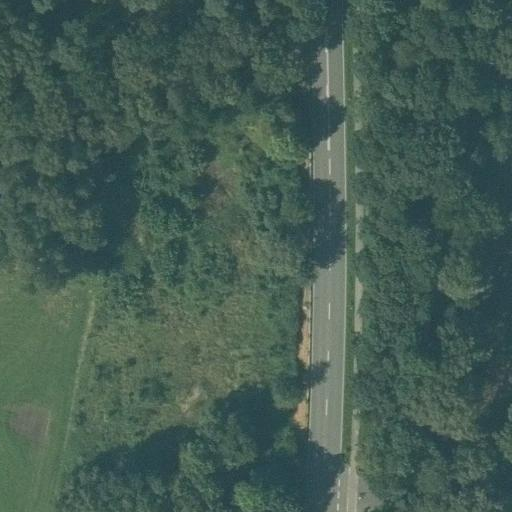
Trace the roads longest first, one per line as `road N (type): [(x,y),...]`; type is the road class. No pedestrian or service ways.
road 1 (primary): [(324,0),(329,269),(320,504)]
road 2 (unclassified): [(511,448),(393,494),(320,504)]
